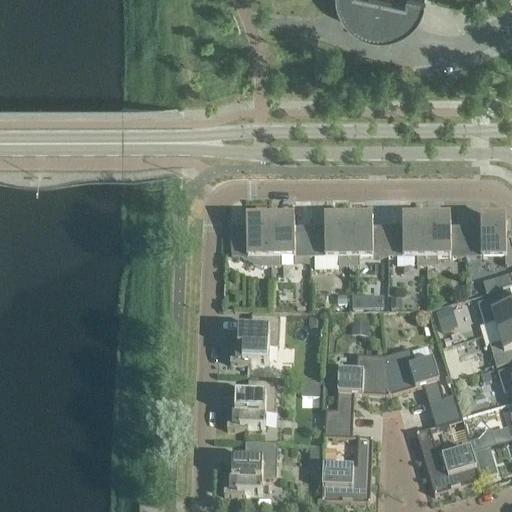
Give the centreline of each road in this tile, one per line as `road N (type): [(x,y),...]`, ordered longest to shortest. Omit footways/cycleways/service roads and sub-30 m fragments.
road 1 (residential): [(199,511),(218,201),(251,192),(473,190),(511,208)]
road 2 (tertiary): [(180,142),(261,154),(511,155)]
road 3 (tertiary): [(511,132),(260,131),(180,142)]
road 4 (tertiary): [(180,142),(0,143)]
